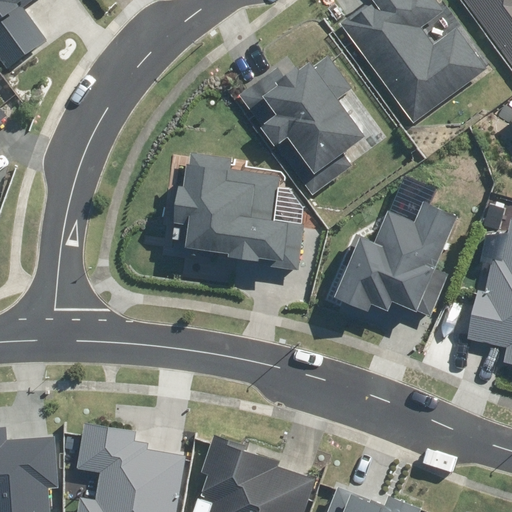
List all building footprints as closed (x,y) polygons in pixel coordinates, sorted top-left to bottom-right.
[(47,40),(26,11),(33,7),(30,3),(33,0),(0,0),(0,62),(8,73),(24,61),(22,58),(47,40)] [(373,0),(342,23),(416,123),(490,69),(458,26),(435,43),(423,26),(446,10),(438,0),(373,0)] [(511,0),(463,0),(511,66),(511,0)] [(353,87),(329,54),(315,64),(312,60),(301,68),(299,65),(285,74),(279,66),(240,95),(263,125),(262,126),(276,146),(278,145),(314,195),(354,165),(345,152),(368,135),(340,97),(353,87)] [(300,270),(306,223),(276,219),(282,175),(232,168),(233,157),(192,151),(191,162),(188,162),(185,184),(179,184),(174,219),(174,221),(190,223),(186,246),(229,252),(227,261),(300,270)] [(390,310),(394,301),(432,317),(450,273),(437,268),(459,213),(424,200),(416,220),(389,209),(376,241),(356,233),(343,265),(348,266),(336,296),(370,310),(373,303),(390,310)] [(511,232),(487,228),(474,304),(453,300),(443,356),(464,359),(467,340),(508,347),(504,370),(511,370),(511,232)] [(178,511),(187,455),(149,449),(150,442),(135,440),(137,430),(84,422),(77,467),(100,471),(96,499),(80,496),(77,511),(178,511)] [(0,511),(50,511),(48,489),(59,488),(54,435),(6,439),(5,426),(0,426),(0,511)] [(282,460),(249,450),(250,445),(216,433),(203,471),(210,474),(202,498),(213,502),(210,511),(306,511),(318,478),(280,466),(282,460)] [(421,511),(424,507),(391,495),(388,503),(372,497),(372,498),(338,486),(328,511),(421,511)]
